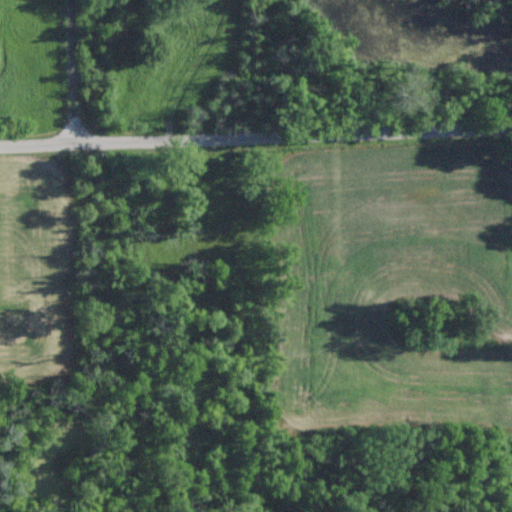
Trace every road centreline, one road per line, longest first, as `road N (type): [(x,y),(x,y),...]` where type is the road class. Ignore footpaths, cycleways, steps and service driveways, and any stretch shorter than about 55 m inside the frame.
road 1 (residential): [(511,127),(0,145)]
road 2 (residential): [(73,142),(71,0)]
